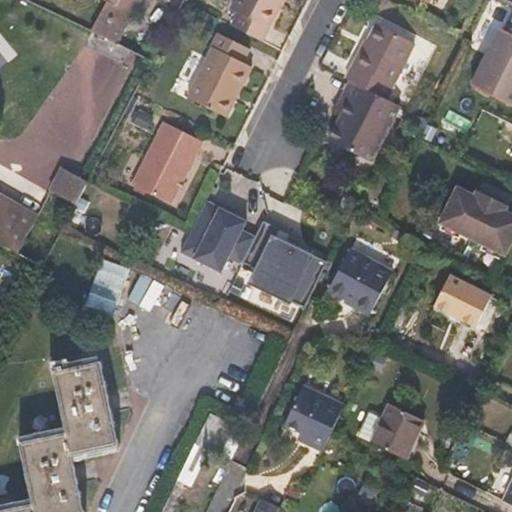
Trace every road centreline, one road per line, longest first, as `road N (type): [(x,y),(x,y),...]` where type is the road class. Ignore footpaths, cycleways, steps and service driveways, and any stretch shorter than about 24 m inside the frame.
road 1 (unknown): [(220,511),(301,339)]
road 2 (residential): [(330,0),(274,118),(275,150)]
